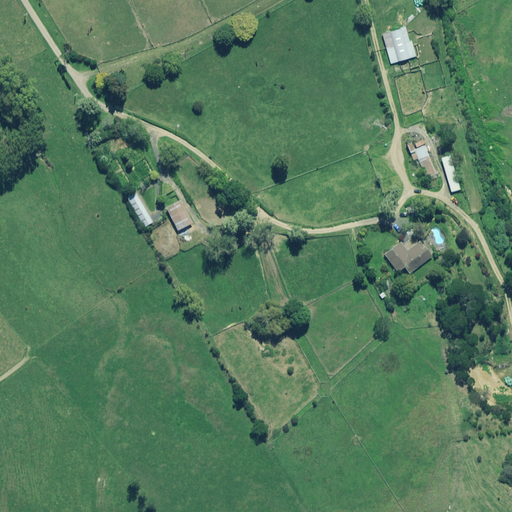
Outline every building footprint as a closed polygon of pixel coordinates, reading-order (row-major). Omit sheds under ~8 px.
[(405,30),(400,31),(400,30),(383,35),(391,64),(416,57),(412,42),(405,44),(404,39),(408,38),(405,30)] [(427,139),(413,145),(412,142),(407,144),(413,161),(417,159),(418,161),(428,157),(427,153),(431,151),(427,139)] [(404,151),(398,152),(401,166),(407,165),(404,151)] [(460,190),(450,156),(442,158),(452,192),(460,190)] [(152,223),(135,193),(127,198),(144,228),(152,223)] [(188,216),(180,201),(166,208),(174,223),(188,216)] [(432,257),(420,242),(407,252),(401,243),(385,255),(398,272),(404,267),(410,274),(432,257)]
